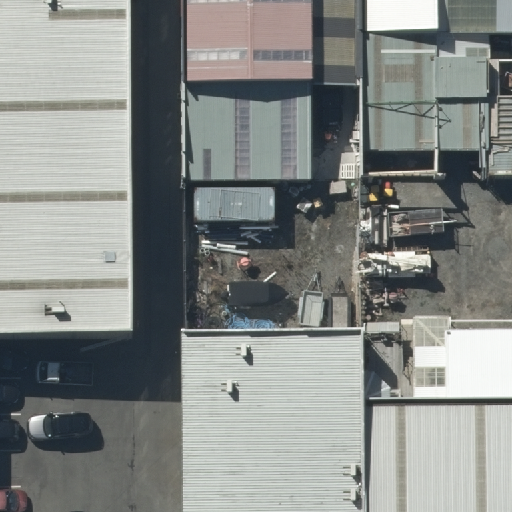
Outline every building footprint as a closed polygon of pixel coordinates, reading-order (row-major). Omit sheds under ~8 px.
[(0,0),(0,356),(128,356),(125,0),(0,0)] [(308,0),(181,0),(185,192),(306,195),(308,0)] [(511,0),(357,0),(359,161),(491,159),(491,76),(511,75),(511,0)] [(362,339),(179,341),(180,511),(360,511),(360,405),(362,339)] [(360,511),(511,511),(511,404),(360,405),(360,511)]
